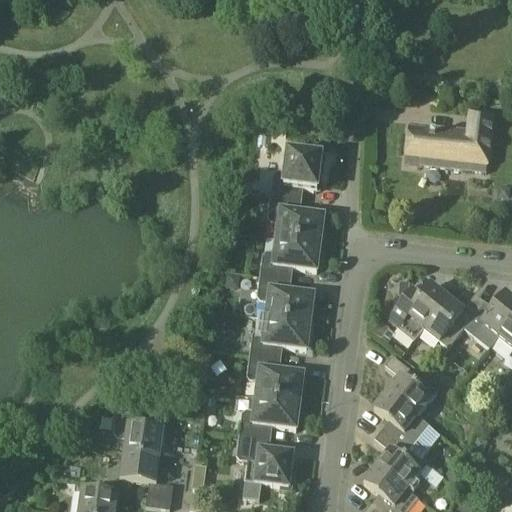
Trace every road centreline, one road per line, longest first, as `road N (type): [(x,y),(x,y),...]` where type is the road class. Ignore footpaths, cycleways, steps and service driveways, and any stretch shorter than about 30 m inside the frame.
road 1 (residential): [(323,511),(357,251)]
road 2 (residential): [(511,268),(357,251)]
